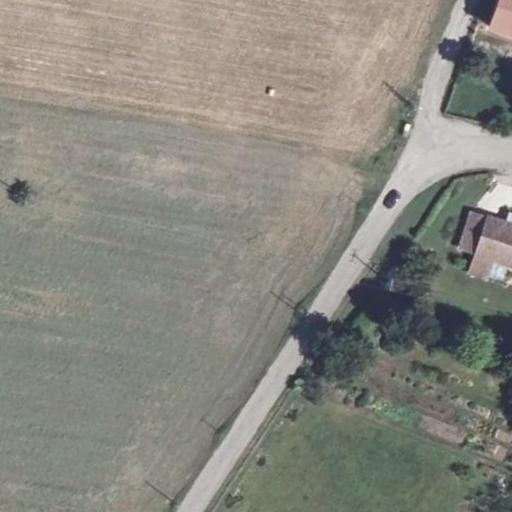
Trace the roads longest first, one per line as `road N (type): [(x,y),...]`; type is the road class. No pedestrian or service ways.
road 1 (unclassified): [(184,511),(394,197),(434,161)]
road 2 (unclassified): [(434,161),(432,118),(474,0)]
